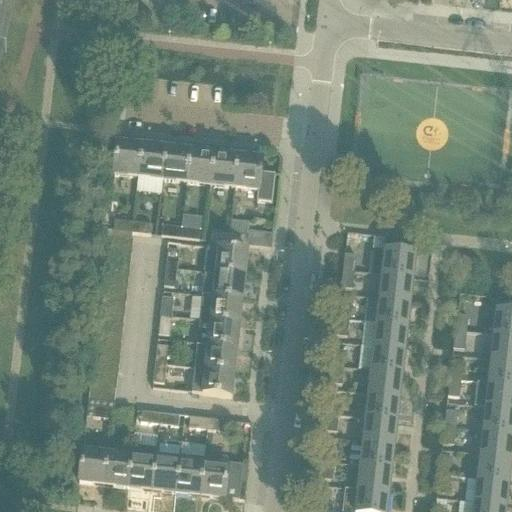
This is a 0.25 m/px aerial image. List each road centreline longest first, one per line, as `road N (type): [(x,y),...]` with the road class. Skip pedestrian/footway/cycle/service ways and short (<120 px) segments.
road 1 (unclassified): [(273,511),(310,132)]
road 2 (unclassified): [(511,45),(321,24)]
road 3 (unclassified): [(310,132),(122,109)]
